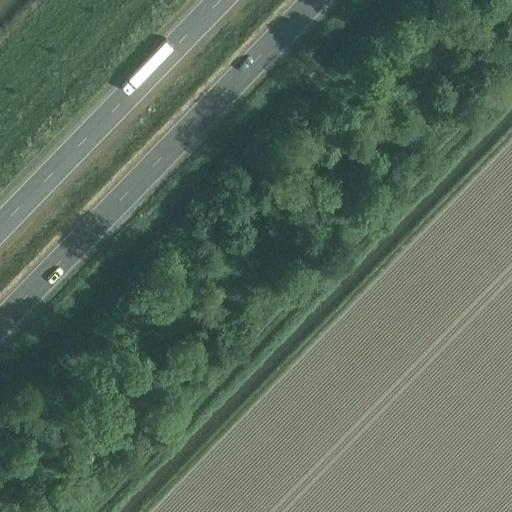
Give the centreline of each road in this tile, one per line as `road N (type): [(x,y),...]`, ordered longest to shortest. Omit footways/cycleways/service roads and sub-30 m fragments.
road 1 (trunk): [(0,327),(319,0)]
road 2 (trunk): [(221,0),(0,228)]
